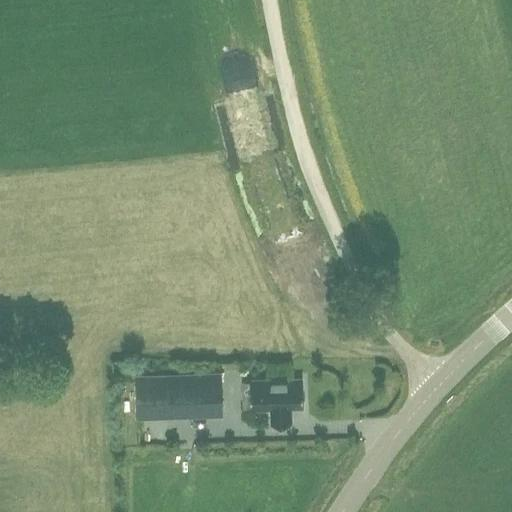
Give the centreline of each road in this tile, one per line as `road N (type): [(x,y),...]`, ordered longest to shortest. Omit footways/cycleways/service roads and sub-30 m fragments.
road 1 (track): [(376,316),(306,153),(271,0)]
road 2 (tertiary): [(343,511),(419,408),(511,314)]
